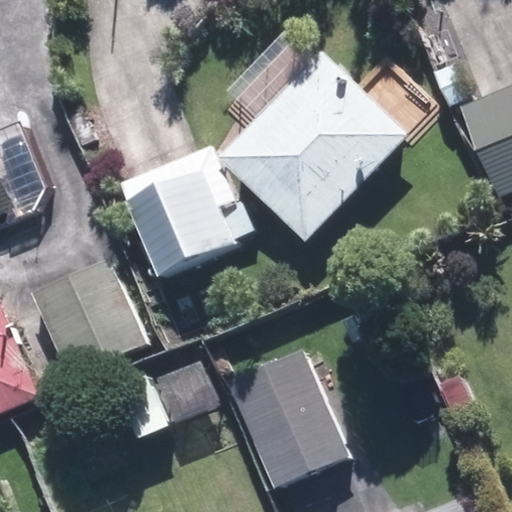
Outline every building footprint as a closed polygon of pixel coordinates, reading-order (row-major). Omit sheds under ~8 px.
[(280,66),(230,112),(249,133),(230,151),(315,244),(426,142),(340,49),(299,87),(280,66)] [(511,83),(473,101),(511,187),(511,83)] [(0,227),(35,212),(0,131),(0,227)] [(217,139),(127,185),(173,277),(264,231),(217,139)] [(123,256),(40,294),(81,381),(164,342),(123,256)] [(0,301),(0,414),(50,393),(8,298),(0,301)] [(318,347),(237,383),(283,487),(364,451),(318,347)]
